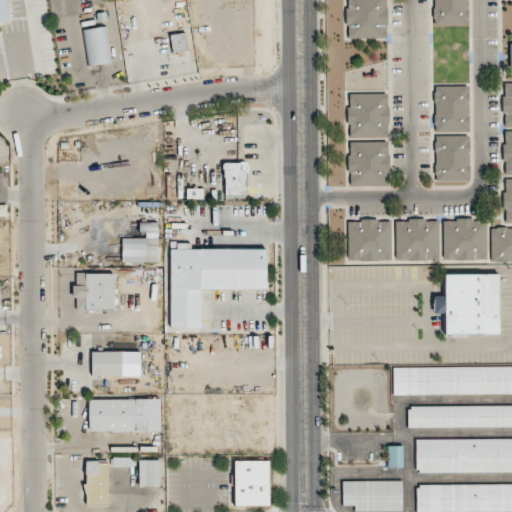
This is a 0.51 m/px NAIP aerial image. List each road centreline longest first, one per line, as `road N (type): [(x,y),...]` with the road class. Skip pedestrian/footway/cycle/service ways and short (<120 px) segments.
road 1 (residential): [(294,90),(86,113),(40,133),(32,160),(37,511)]
road 2 (tertiary): [(294,90),(298,511)]
